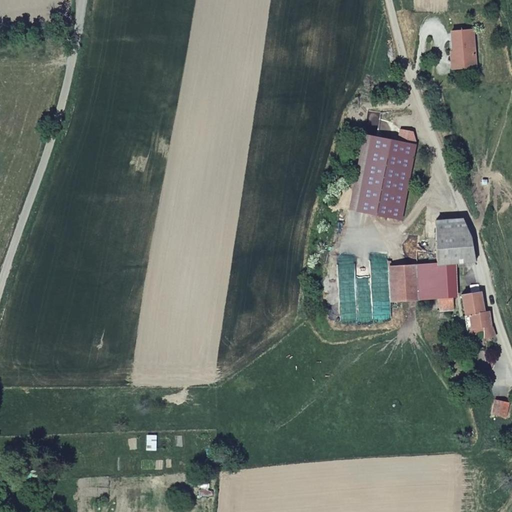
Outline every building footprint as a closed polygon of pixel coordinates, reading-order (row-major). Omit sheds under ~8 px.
[(457,66),(473,65),(471,29),(449,30),(451,51),(456,51),(457,66)] [(456,51),(451,51),(447,51),(448,67),(457,66),(456,51)] [(397,143),(370,137),(356,212),(401,220),(416,143),(412,134),(399,131),(397,143)] [(476,263),(469,231),(464,218),(434,220),(435,240),(436,264),(389,267),(391,302),(418,300),(439,299),(453,298),(458,297),(457,297),(455,264),(476,263)] [(472,294),(481,293),(479,285),(470,287),(472,294)] [(463,296),(461,297),(469,334),(478,334),(479,336),(485,336),(486,338),(497,337),(492,324),(489,311),(485,312),(481,293),(472,294),(468,295),(463,296)] [(454,310),(453,298),(439,299),(440,311),(454,310)] [(507,418),(510,404),(496,401),(493,416),(507,418)]
